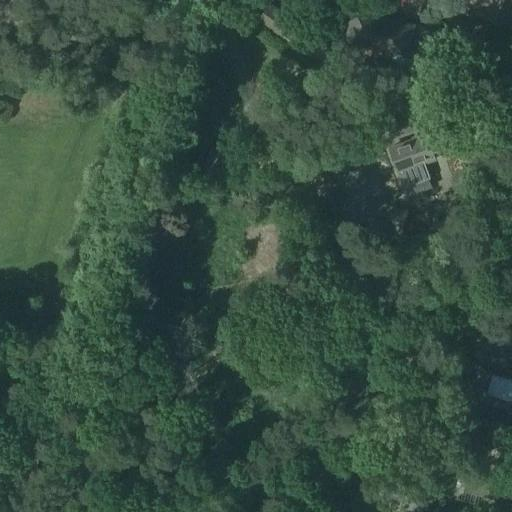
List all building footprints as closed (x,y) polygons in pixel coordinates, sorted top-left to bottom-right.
[(511,0),(471,0),(468,10),(484,15),(484,16),(509,23),(511,14),(511,0)] [(268,5),(255,24),(278,40),(291,21),(268,5)] [(353,11),(345,40),(401,56),(410,26),(353,11)] [(423,130),(384,144),(403,196),(430,186),(422,164),(433,160),(430,152),(439,149),(432,129),(424,133),(423,130)] [(366,199),(359,225),(394,233),(400,208),(366,199)] [(511,277),(493,278),(493,295),(511,294),(511,277)] [(511,322),(495,321),(493,339),(511,340),(511,322)] [(477,350),(493,342),(484,325),(469,333),(477,350)] [(495,375),(490,396),(500,398),(511,401),(511,379),(506,377),(495,375)] [(484,418),(479,439),(490,442),(503,445),(511,447),(511,424),(508,424),(495,421),(484,418)] [(470,471),(465,492),(476,494),(489,497),(501,501),(511,503),(511,481),(507,480),(494,477),(481,473),(470,471)] [(399,475),(391,501),(425,510),(432,484),(399,475)]
